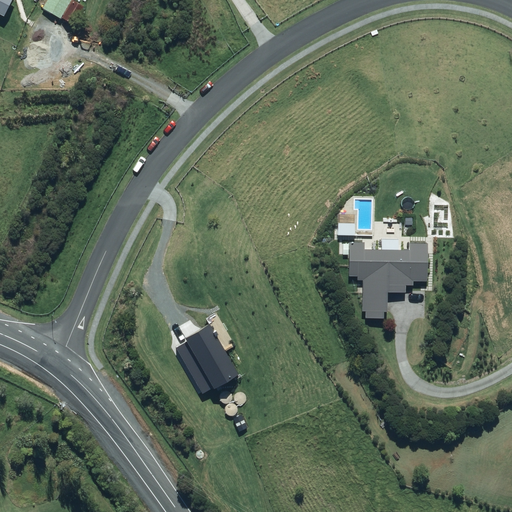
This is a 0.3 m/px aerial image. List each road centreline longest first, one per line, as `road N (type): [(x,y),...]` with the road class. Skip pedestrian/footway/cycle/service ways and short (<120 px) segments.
road 1 (residential): [(59,366),(128,211),(190,125),(292,38),(375,0)]
road 2 (secondary): [(59,366),(119,429),(178,511)]
